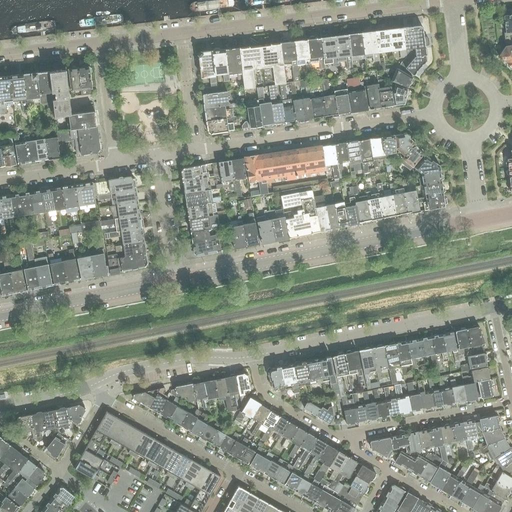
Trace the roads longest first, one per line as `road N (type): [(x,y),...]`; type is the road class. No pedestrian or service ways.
road 1 (tertiary): [(480,219),(175,280)]
road 2 (residential): [(178,31),(429,0)]
road 3 (unclassified): [(251,356),(493,307)]
road 4 (residential): [(192,151),(435,113)]
road 5 (tertiary): [(175,280),(0,315)]
road 6 (residential): [(352,436),(511,404)]
road 7 (unclassified): [(93,384),(189,358),(251,356)]
road 8 (residential): [(234,472),(102,398)]
road 9 (residential): [(352,436),(269,400),(253,364)]
road 10 (residential): [(175,280),(155,157)]
road 11 (residential): [(114,163),(98,41)]
